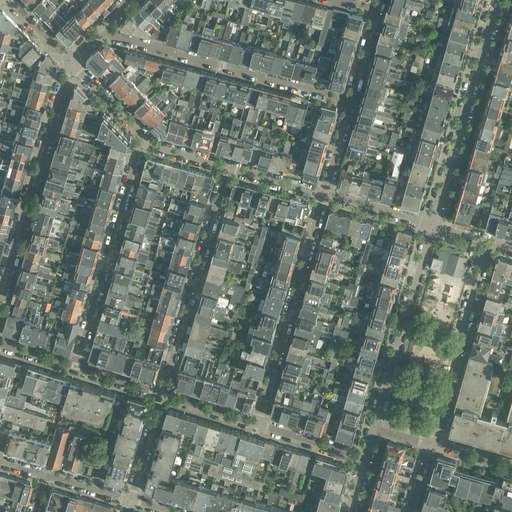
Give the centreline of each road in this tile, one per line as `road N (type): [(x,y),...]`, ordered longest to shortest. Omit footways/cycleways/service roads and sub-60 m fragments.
road 1 (residential): [(97,33),(348,99)]
road 2 (residential): [(69,61),(0,300)]
road 3 (residential): [(254,424),(324,193)]
road 4 (residential): [(228,166),(162,395)]
road 5 (residential): [(76,367),(137,152),(147,143)]
road 6 (residential): [(495,0),(429,224)]
road 7 (residential): [(429,224),(373,428)]
